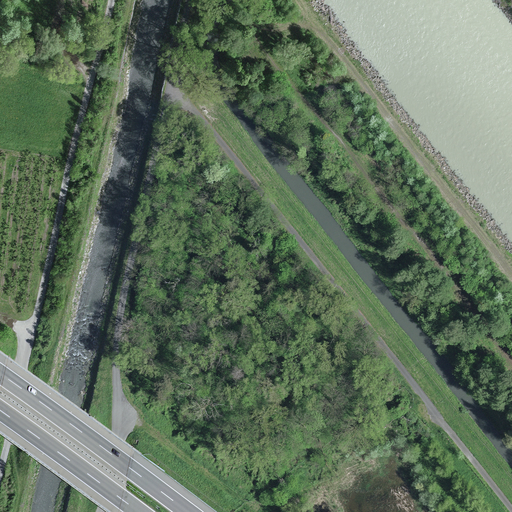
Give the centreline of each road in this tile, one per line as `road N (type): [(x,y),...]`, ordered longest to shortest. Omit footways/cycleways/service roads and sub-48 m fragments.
road 1 (unclassified): [(170,94),(248,175),(511,507)]
road 2 (unclassified): [(110,0),(0,476)]
road 3 (unclassified): [(170,94),(123,295),(117,420),(98,511)]
road 4 (motorway): [(188,511),(0,373)]
road 5 (track): [(118,405),(260,511)]
road 6 (motorway): [(0,409),(139,511)]
